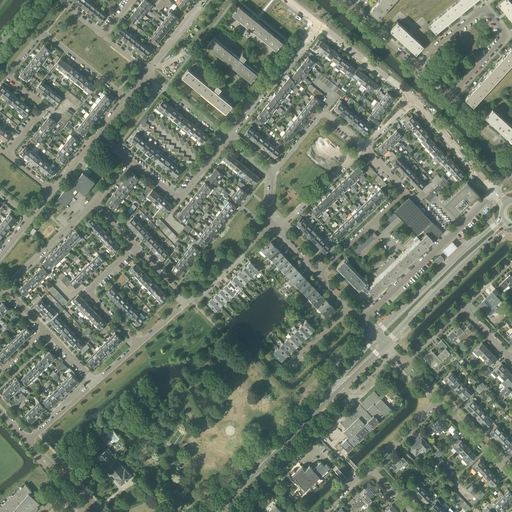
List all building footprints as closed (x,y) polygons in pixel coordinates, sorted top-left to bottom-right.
[(87,0),(85,0),(81,6),(85,10),(91,3),(87,0)] [(146,0),(143,0),(140,4),(147,9),(149,10),(151,8),(149,7),(151,4),(146,0)] [(188,4),(182,0),(180,0),(177,4),(184,9),(188,4)] [(390,6),(382,0),(380,0),(370,11),(378,19),(390,6)] [(457,0),(455,2),(462,11),(475,0),(457,0)] [(508,16),(511,13),(511,3),(509,0),(501,0),(498,3),(508,16)] [(92,1),(91,3),(85,10),(90,13),(96,7),(97,5),(92,1)] [(455,2),(442,13),(449,22),(462,11),(455,2)] [(147,9),(140,4),(137,8),(143,14),(147,9)] [(236,17),(243,8),(239,5),(236,9),(235,9),(235,10),(233,13),(233,14),(232,14),(236,17)] [(100,11),(96,7),(90,13),(95,17),(100,11)] [(137,8),(133,13),(139,19),(143,14),(137,8)] [(247,12),(243,8),(236,17),(240,20),(247,12)] [(167,17),(173,22),(174,22),(175,22),(178,18),(177,17),(174,14),(175,12),(171,9),(168,11),(168,12),(169,13),(170,14),(167,17)] [(105,15),(100,11),(95,17),(100,21),(105,15)] [(247,12),(240,20),(244,24),(251,15),(247,12)] [(139,19),(133,13),(129,18),(135,24),(139,19)] [(449,22),(442,13),(428,24),(431,27),(435,32),(449,22)] [(251,15),(244,24),(247,26),(243,31),(244,31),(255,18),(251,15)] [(173,22),(167,17),(163,22),(170,27),(173,22)] [(255,18),(244,31),(247,34),(251,30),(259,21),(258,21),(258,20),(255,18)] [(263,25),(259,21),(251,30),(255,34),(263,25)] [(163,22),(159,27),(166,32),(170,27),(163,22)] [(403,42),(410,34),(398,22),(390,30),(403,42)] [(263,25),(255,34),(259,37),(267,28),(263,25)] [(166,32),(159,27),(155,31),(162,37),(166,32)] [(121,38),(126,32),(121,28),(116,34),(121,38)] [(267,28),(259,37),(263,40),(271,31),(267,28)] [(162,37),(155,31),(152,36),(158,42),(162,37)] [(275,34),(271,31),(263,40),(267,43),(275,34)] [(131,35),(126,32),(121,38),(126,42),(131,35)] [(275,34),(267,43),(271,47),(279,38),(275,34)] [(412,35),(410,34),(403,42),(416,54),(423,45),(416,39),(412,35)] [(131,35),(126,42),(130,46),(136,39),(131,35)] [(232,66),(231,66),(234,68),(251,81),(254,78),(255,77),(254,77),(257,73),(258,72),(243,60),(246,56),(242,53),(239,57),(214,37),(213,38),(213,37),(207,45),(232,66)] [(283,41),(279,38),(271,47),(275,50),(276,49),(283,41)] [(136,39),(130,46),(135,50),(141,43),(136,39)] [(321,51),(326,44),(321,40),(321,41),(319,40),(312,48),(314,50),(317,48),(321,51)] [(145,47),(141,43),(135,50),(140,54),(145,47)] [(44,45),(40,50),(46,56),(50,51),(51,52),(52,52),(54,50),(46,44),(45,46),(44,45)] [(326,44),(321,51),(318,55),(317,54),(315,56),(317,58),(319,55),(320,56),(323,53),(326,55),(332,48),(326,44)] [(145,47),(140,54),(145,58),(148,54),(150,55),(154,50),(154,49),(150,46),(149,47),(147,45),(145,47)] [(500,60),(508,68),(511,63),(511,48),(511,47),(500,60)] [(337,52),(332,48),(326,55),(331,59),(337,52)] [(40,50),(36,55),(43,60),(46,56),(40,50)] [(337,52),(331,59),(330,61),(335,65),(341,58),(342,56),(337,52)] [(36,55),(32,60),(39,65),(43,60),(36,55)] [(308,56),(304,61),(311,67),(313,69),(312,70),(316,73),(318,71),(316,69),(316,68),(315,67),(314,67),(317,63),(315,62),(308,56)] [(60,69),(65,62),(60,58),(55,65),(60,69)] [(335,65),(334,66),(339,70),(340,68),(346,61),(341,58),(335,65)] [(39,65),(32,60),(28,65),(35,70),(39,65)] [(500,60),(488,73),(496,80),(508,68),(500,60)] [(304,61),(300,67),(307,72),(311,67),(304,61)] [(351,65),(346,61),(340,68),(346,72),(351,65)] [(70,66),(65,62),(60,69),(65,73),(70,66)] [(35,70),(28,65),(24,70),(31,75),(35,70)] [(351,65),(346,72),(351,76),(356,70),(351,65)] [(70,66),(65,73),(70,77),(75,70),(70,66)] [(300,67),(296,72),(303,77),(304,78),(303,79),(307,82),(308,80),(305,77),(306,76),(304,75),(307,72),(300,67)] [(207,97),(206,97),(208,99),(209,100),(209,99),(226,113),(228,109),(229,109),(230,108),(229,108),(232,105),(232,104),(233,103),(218,91),(221,87),(217,84),(214,88),(189,68),(188,69),(188,68),(181,76),(207,97)] [(356,70),(351,76),(354,79),(356,81),(357,79),(362,72),(357,68),(356,70)] [(27,80),(31,75),(24,70),(23,70),(22,70),(21,72),(21,73),(20,75),(21,75),(19,77),(23,80),(24,78),(27,80)] [(75,70),(70,77),(74,81),(80,74),(75,70)] [(303,77),(296,72),(292,76),(299,82),(301,79),(303,77)] [(367,76),(362,72),(357,79),(362,83),(367,76)] [(496,80),(488,73),(476,86),(485,93),(496,80)] [(80,74),(74,81),(79,85),(85,78),(80,74)] [(290,76),(286,82),(292,87),(296,82),(290,76)] [(367,76),(362,83),(360,85),(366,89),(367,87),(372,80),(367,76)] [(90,82),(85,78),(79,85),(84,89),(90,82)] [(378,84),(372,80),(367,87),(372,91),(378,84)] [(41,93),(46,86),(41,82),(36,89),(41,93)] [(90,82),(84,89),(89,93),(95,86),(90,82)] [(292,87),(286,82),(281,87),(288,92),(292,87)] [(51,90),(46,86),(41,93),(46,97),(51,90)] [(485,93),(476,86),(465,98),(473,106),(485,93)] [(288,92),(281,87),(277,92),(284,97),(288,92)] [(11,92),(6,89),(0,95),(5,99),(11,92)] [(51,90),(46,97),(50,101),(56,94),(51,90)] [(379,90),(378,92),(380,93),(379,94),(390,103),(394,97),(393,97),(394,95),(394,94),(391,92),(390,92),(389,94),(387,92),(384,95),(381,92),(382,92),(379,90)] [(380,93),(378,92),(377,91),(376,93),(379,95),(378,97),(381,99),(379,102),(386,108),(390,103),(379,94),(380,93)] [(11,92),(5,99),(4,101),(9,105),(10,103),(16,96),(11,92)] [(277,92),(273,97),(280,102),(282,99),(287,103),(289,101),(286,99),(284,97),(277,92)] [(56,94),(50,101),(56,105),(61,98),(56,94)] [(105,94),(101,99),(108,104),(112,99),(105,94)] [(21,100),(16,96),(10,103),(15,107),(21,100)] [(310,101),(316,106),(320,101),(314,96),(310,101)] [(273,97),(269,102),(276,107),(280,102),(273,97)] [(101,99),(97,104),(104,109),(108,104),(101,99)] [(339,113),(345,107),(340,102),(341,101),(339,99),(335,104),(337,106),(334,109),(339,113)] [(25,104),(21,100),(15,107),(20,111),(25,104)] [(161,113),(168,104),(163,100),(158,106),(157,105),(155,108),(161,113)] [(316,106),(310,101),(305,106),(312,111),(316,106)] [(386,108),(379,102),(377,101),(373,106),(375,107),(382,113),(386,108)] [(269,102),(265,107),(272,112),(276,107),(269,102)] [(20,111),(18,113),(24,117),(31,108),(25,104),(20,111)] [(104,109),(97,104),(93,109),(100,114),(104,109)] [(171,106),(168,104),(161,113),(166,117),(167,115),(173,108),(173,107),(172,106),(171,106)] [(305,106),(301,111),(308,116),(312,111),(305,106)] [(265,107),(261,112),(268,117),(272,112),(265,107)] [(350,111),(345,107),(339,113),(344,117),(350,111)] [(382,113),(375,107),(371,113),(378,118),(382,113)] [(176,111),(173,108),(167,115),(172,119),(178,112),(178,111),(177,110),(176,111)] [(93,109),(89,114),(96,119),(100,114),(93,109)] [(497,128),(504,120),(492,109),(485,117),(490,121),(489,122),(491,124),(492,123),(497,128)] [(301,111),(297,116),(304,121),(308,116),(301,111)] [(355,115),(350,111),(344,117),(349,122),(355,115)] [(178,112),(172,119),(177,123),(183,116),(178,112)] [(268,117),(261,112),(257,117),(264,122),(268,117)] [(96,119),(89,114),(85,118),(92,124),(96,119)] [(50,115),(45,121),(51,127),(55,122),(52,119),(53,118),(50,115)] [(360,119),(355,115),(349,122),(354,126),(360,119)] [(410,126),(416,120),(412,115),(405,121),(410,126)] [(186,119),(183,116),(177,123),(182,127),(188,120),(188,119),(187,118),(186,119)] [(297,116),(293,121),(300,126),(304,121),(297,116)] [(92,124),(85,118),(81,123),(88,129),(92,124)] [(360,119),(354,126),(359,130),(365,123),(360,119)] [(191,123),(188,120),(182,127),(187,131),(193,124),(193,123),(192,122),(191,123)] [(421,125),(416,120),(410,126),(414,131),(421,125)] [(511,126),(504,120),(497,128),(501,131),(500,132),(503,134),(504,134),(508,138),(511,134),(511,126)] [(45,121),(41,126),(47,132),(48,131),(49,133),(52,129),(51,128),(51,127),(45,121)] [(300,126),(293,121),(289,126),(296,131),(300,126)] [(88,129),(81,123),(77,128),(84,134),(88,129)] [(370,127),(365,123),(359,130),(364,134),(370,127)] [(196,127),(193,124),(187,131),(192,135),(198,128),(198,127),(197,126),(196,127)] [(256,128),(259,125),(257,124),(253,129),(249,126),(244,133),(249,137),(255,131),(257,128),(256,128)] [(425,130),(421,125),(414,131),(418,136),(425,130)] [(41,126),(37,131),(43,137),(47,132),(41,126)] [(296,131),(289,126),(285,131),(292,136),(296,131)] [(203,132),(198,128),(192,135),(197,139),(203,132)] [(10,134),(5,130),(0,135),(0,137),(5,141),(10,134)] [(392,134),(398,141),(403,136),(396,130),(392,134)] [(418,136),(423,141),(428,136),(429,135),(425,130),(418,136)] [(43,137),(37,131),(33,136),(39,142),(43,137)] [(68,140),(75,145),(79,140),(75,138),(77,135),(72,131),(70,133),(72,135),(68,140)] [(260,135),(255,131),(249,137),(254,141),(260,135)] [(267,136),(265,139),(259,145),(264,150),(270,143),(267,140),(273,133),(271,131),(269,134),(267,136)] [(292,136),(285,131),(281,136),(288,141),(292,136)] [(208,136),(203,132),(197,139),(202,143),(208,136)] [(141,138),(136,133),(130,140),(135,144),(141,138)] [(392,134),(387,139),(393,145),(398,141),(392,134)] [(141,138),(135,144),(140,148),(146,142),(148,139),(142,135),(141,138)] [(265,139),(260,135),(254,141),(259,145),(265,139)] [(423,141),(421,142),(426,147),(433,141),(428,136),(423,141)] [(393,145),(387,139),(382,143),(388,150),(393,145)] [(68,140),(64,145),(71,150),(75,145),(68,140)] [(437,146),(433,141),(426,147),(430,152),(437,146)] [(146,142),(140,148),(145,152),(151,146),(146,142)] [(275,147),(270,154),(275,158),(280,151),(277,149),(281,143),(279,142),(277,145),(275,147)] [(151,146),(145,152),(150,156),(157,148),(152,143),(151,146)] [(270,143),(264,150),(270,154),(275,147),(270,143)] [(388,150),(382,143),(377,148),(383,154),(388,150)] [(64,145),(60,150),(67,155),(71,150),(64,145)] [(22,157),(29,149),(25,146),(23,148),(21,147),(18,151),(20,152),(20,153),(19,152),(18,153),(22,157)] [(437,146),(430,152),(435,157),(441,151),(437,146)] [(157,148),(150,156),(155,160),(161,154),(163,152),(157,148)] [(34,153),(29,149),(22,157),(24,158),(25,157),(28,160),(34,153)] [(67,155),(60,150),(56,155),(63,160),(67,155)] [(441,151),(435,157),(439,161),(440,161),(440,160),(446,155),(445,155),(441,151)] [(39,157),(34,153),(28,160),(34,164),(39,157)] [(228,164),(234,157),(228,153),(223,160),(228,164)] [(166,158),(161,154),(155,160),(160,164),(166,158)] [(447,154),(445,155),(446,155),(440,160),(440,161),(444,165),(451,159),(447,154)] [(167,155),(166,158),(160,164),(165,168),(171,162),(172,160),(167,155)] [(404,159),(407,157),(405,155),(400,159),(398,156),(391,162),(396,167),(402,161),(404,159)] [(39,157),(34,164),(39,168),(44,161),(39,157)] [(239,161),(234,157),(228,164),(233,168),(239,161)] [(455,164),(451,159),(444,165),(449,170),(455,164)] [(44,161),(39,168),(44,172),(50,165),(44,161)] [(239,161),(233,168),(238,172),(244,165),(239,161)] [(402,161),(396,167),(400,172),(407,166),(402,161)] [(176,166),(171,162),(165,168),(170,172),(176,166)] [(176,166),(170,172),(175,177),(183,168),(177,163),(176,166)] [(460,169),(455,164),(449,170),(453,175),(460,169)] [(53,168),(50,165),(44,172),(49,177),(52,173),(54,175),(57,170),(54,167),(53,168)] [(249,169),(244,165),(238,172),(244,176),(249,169)] [(364,181),(365,181),(366,179),(364,176),(362,174),(365,171),(359,165),(354,170),(364,181)] [(411,171),(407,166),(400,172),(405,177),(411,171)] [(212,173),(219,178),(222,174),(216,169),(212,173)] [(254,173),(249,169),(244,176),(249,180),(254,173)] [(464,174),(460,169),(453,175),(457,180),(464,174)] [(354,170),(349,174),(355,180),(358,178),(360,180),(365,185),(367,183),(365,181),(364,181),(354,170)] [(411,171),(405,177),(409,181),(416,175),(411,171)] [(57,200),(65,206),(75,194),(73,192),(76,188),(84,194),(94,182),(83,172),(81,174),(77,179),(75,177),(57,200)] [(131,172),(127,177),(134,183),(139,178),(131,172)] [(219,178),(212,173),(208,178),(215,183),(219,178)] [(254,173),(249,180),(254,184),(259,177),(254,173)] [(355,180),(349,174),(345,179),(351,185),(353,187),(355,190),(357,188),(354,185),(357,183),(355,180)] [(416,175),(409,181),(414,186),(420,180),(422,178),(425,176),(423,174),(418,178),(416,175)] [(134,183),(127,177),(122,182),(130,189),(134,183)] [(351,185),(345,179),(340,183),(346,189),(351,185)] [(420,180),(414,186),(418,191),(425,185),(420,180)] [(130,189),(122,182),(118,188),(126,194),(130,189)] [(201,187),(208,193),(212,187),(205,182),(201,187)] [(445,203),(456,215),(478,194),(467,182),(445,203)] [(340,183),(335,188),(341,194),(346,189),(340,183)] [(373,186),(371,188),(374,190),(373,190),(375,192),(381,198),(386,194),(380,188),(378,190),(376,188),(376,189),(373,186)] [(201,187),(197,192),(204,197),(208,193),(201,187)] [(126,194),(118,188),(113,193),(121,199),(126,194)] [(236,190),(235,192),(243,198),(247,193),(240,188),(237,191),(236,190)] [(341,194),(335,188),(331,192),(337,198),(339,196),(342,198),(344,200),(346,199),(343,196),(341,194)] [(152,200),(158,193),(152,189),(147,196),(152,200)] [(235,192),(234,191),(230,195),(231,196),(232,197),(239,202),(243,198),(235,192)] [(204,197),(197,192),(193,197),(200,202),(204,197)] [(331,192),(326,197),(332,203),(334,205),(336,208),(338,206),(334,201),(337,198),(331,192)] [(375,192),(371,197),(377,203),(381,198),(375,192)] [(113,193),(109,198),(117,205),(121,199),(113,193)] [(158,193),(152,200),(157,204),(162,197),(158,193)] [(433,197),(431,199),(429,201),(430,203),(437,196),(435,195),(433,197)] [(162,197),(157,204),(162,208),(167,201),(162,197)] [(193,197),(189,202),(196,207),(200,202),(193,197)] [(332,203),(326,197),(321,201),(327,207),(332,203)] [(371,197),(366,201),(372,207),(377,203),(371,197)] [(424,230),(433,240),(442,232),(409,197),(394,211),(398,216),(417,235),(418,236),(424,230)] [(117,205),(109,198),(106,202),(107,203),(106,204),(106,205),(114,212),(117,209),(115,207),(117,205)] [(172,205),(167,201),(162,208),(167,212),(172,205)] [(229,201),(225,206),(232,212),(236,207),(229,201)] [(321,201),(316,206),(322,212),(324,214),(327,216),(327,217),(329,219),(330,218),(328,215),(329,215),(324,210),(327,207),(321,201)] [(366,201),(361,206),(367,212),(372,207),(366,201)] [(189,202),(185,207),(192,212),(196,207),(189,202)] [(367,212),(361,206),(360,204),(357,207),(354,204),(352,205),(355,208),(354,208),(356,210),(357,210),(362,216),(367,212)] [(232,212),(225,206),(221,211),(228,217),(232,212)] [(322,212),(316,206),(312,210),(318,216),(322,212)] [(192,212),(185,207),(181,212),(188,217),(192,212)] [(357,210),(356,210),(352,215),(358,221),(362,216),(357,210)] [(11,211),(5,218),(12,223),(16,218),(15,218),(17,216),(11,211)] [(228,217),(221,211),(217,216),(224,221),(228,217)] [(188,217),(181,212),(177,217),(184,222),(188,217)] [(313,219),(315,216),(314,215),(312,218),(311,217),(308,219),(307,218),(305,220),(303,218),(301,217),(297,221),(299,222),(297,224),(301,229),(308,223),(310,221),(313,219)] [(358,221),(352,215),(347,219),(353,225),(358,221)] [(131,228),(137,221),(139,220),(135,216),(134,216),(133,217),(127,223),(131,228)] [(224,221),(217,216),(213,221),(220,226),(224,221)] [(90,227),(96,221),(92,217),(91,218),(89,217),(83,223),(87,227),(89,226),(90,227)] [(12,223),(5,218),(1,223),(8,228),(12,223)] [(347,219),(343,224),(348,230),(353,225),(347,219)] [(96,221),(90,227),(95,232),(101,226),(96,221)] [(142,226),(137,221),(131,228),(135,232),(142,226)] [(220,226),(213,221),(209,226),(216,231),(220,226)] [(312,228),(308,223),(301,229),(306,234),(312,228)] [(216,231),(209,226),(207,224),(203,229),(205,231),(212,236),(216,231)] [(348,230),(343,224),(338,228),(344,234),(348,230)] [(101,226),(95,232),(93,234),(98,239),(100,237),(106,232),(101,226)] [(146,230),(142,226),(135,232),(140,237),(146,230)] [(315,231),(312,228),(306,234),(310,238),(321,228),(320,226),(315,231)] [(321,228),(310,238),(315,243),(321,237),(318,234),(323,230),(321,228)] [(344,234),(338,228),(333,233),(339,239),(344,234)] [(76,230),(72,235),(77,241),(82,236),(76,230)] [(150,235),(146,230),(140,237),(144,241),(150,235)] [(367,287),(364,284),(361,287),(367,292),(369,290),(375,296),(433,240),(424,230),(418,236),(417,235),(413,238),(412,237),(404,245),(407,248),(396,259),(393,256),(375,273),(378,276),(367,287)] [(205,231),(201,236),(208,241),(212,236),(205,231)] [(106,232),(100,237),(104,242),(111,237),(106,232)] [(193,241),(194,239),(189,234),(185,239),(192,245),(188,250),(195,255),(199,250),(195,247),(197,245),(193,241)] [(77,241),(72,235),(67,239),(73,246),(77,241)] [(150,235),(144,241),(149,246),(155,240),(150,235)] [(197,241),(194,239),(193,241),(197,245),(199,243),(204,246),(208,241),(201,236),(197,241)] [(321,237),(315,243),(319,248),(330,238),(328,236),(324,240),(321,237)] [(111,237),(104,242),(109,247),(107,249),(108,250),(116,242),(111,237)] [(332,239),(330,238),(319,248),(324,253),(330,247),(331,248),(333,246),(329,242),(332,239)] [(73,246),(67,239),(62,244),(68,250),(73,246)] [(155,240),(149,246),(153,250),(159,244),(155,240)] [(452,241),(442,250),(447,256),(457,246),(452,241)] [(119,246),(116,242),(108,250),(109,251),(109,252),(112,256),(118,250),(116,248),(119,246)] [(267,254),(275,247),(270,242),(263,249),(267,254)] [(62,244),(57,249),(65,256),(69,252),(68,250),(62,244)] [(164,249),(159,244),(153,250),(157,255),(164,249)] [(280,251),(275,247),(267,254),(272,259),(280,251)] [(57,249),(53,253),(60,261),(65,256),(57,249)] [(168,253),(164,249),(157,255),(162,259),(168,253)] [(188,250),(184,255),(191,260),(195,255),(188,250)] [(280,251),(272,259),(277,264),(284,256),(280,251)] [(60,261),(53,253),(48,258),(55,265),(60,261)] [(99,254),(94,258),(100,264),(104,260),(99,254)] [(191,260),(184,255),(180,260),(187,265),(191,260)] [(435,260),(438,263),(443,259),(440,255),(435,260)] [(284,256),(277,264),(281,268),(289,261),(284,256)] [(55,265),(48,258),(43,262),(45,264),(43,267),(49,272),(51,270),(53,268),(55,265)] [(100,264),(94,258),(89,263),(95,269),(100,264)] [(361,287),(364,284),(366,283),(344,259),(336,266),(359,290),(361,287)] [(180,260),(176,264),(183,270),(187,265),(180,260)] [(245,265),(253,274),(258,269),(250,261),(245,265)] [(293,266),(289,261),(281,268),(286,273),(293,266)] [(95,269),(89,263),(84,267),(90,273),(95,269)] [(134,274),(140,268),(136,263),(130,269),(134,274)] [(183,270),(176,264),(172,269),(179,275),(183,270)] [(245,265),(241,270),(249,278),(253,274),(245,265)] [(43,266),(38,271),(44,277),(47,274),(49,276),(53,272),(51,270),(49,272),(43,267),(43,266)] [(293,266),(286,273),(290,278),(298,271),(293,266)] [(90,273),(84,267),(80,272),(86,278),(90,273)] [(140,268),(134,274),(139,278),(145,273),(140,268)] [(249,278),(241,270),(236,274),(244,283),(249,278)] [(44,277),(38,271),(33,275),(39,281),(44,277)] [(298,271),(290,278),(295,283),(302,275),(298,271)] [(80,272),(75,276),(81,282),(86,278),(80,272)] [(149,277),(145,273),(139,278),(143,283),(149,277)] [(244,283),(236,274),(231,279),(239,287),(244,283)] [(504,280),(499,285),(505,291),(510,287),(511,288),(511,276),(510,274),(504,280)] [(33,275),(29,280),(35,286),(39,281),(33,275)] [(307,280),(302,275),(295,283),(299,287),(307,280)] [(81,282),(75,276),(70,281),(71,282),(73,284),(76,286),(76,287),(81,282)] [(124,283),(119,277),(116,280),(122,286),(124,283)] [(149,277),(143,283),(148,288),(154,282),(149,277)] [(239,287),(231,279),(226,284),(234,292),(239,287)] [(29,280),(24,284),(30,291),(35,286),(29,280)] [(312,285),(307,280),(299,287),(304,292),(312,285)] [(154,282),(148,288),(152,292),(158,287),(154,282)] [(30,291),(24,284),(19,289),(25,295),(30,291)] [(226,284),(222,288),(230,297),(234,292),(226,284)] [(312,285),(304,292),(308,297),(316,290),(312,285)] [(110,296),(116,290),(112,286),(106,291),(110,296)] [(163,291),(158,287),(152,292),(157,297),(163,291)] [(222,288),(217,293),(225,301),(230,297),(222,288)] [(116,290),(110,296),(115,301),(121,295),(116,290)] [(321,294),(316,290),(308,297),(313,302),(321,294)] [(167,296),(163,291),(157,297),(161,302),(167,296)] [(479,304),(488,313),(501,301),(492,292),(479,304)] [(217,293),(212,297),(220,306),(225,301),(217,293)] [(77,304),(83,299),(79,294),(73,300),(77,304)] [(321,294),(313,302),(317,306),(325,299),(321,294)] [(121,295),(115,301),(119,306),(125,300),(121,295)] [(39,298),(37,296),(31,301),(33,304),(39,298)] [(220,306),(212,297),(207,302),(215,310),(220,306)] [(39,309),(45,304),(40,299),(34,305),(39,309)] [(83,299),(77,304),(82,309),(88,303),(83,299)] [(325,299),(317,306),(322,311),(330,304),(325,299)] [(130,305),(125,300),(119,306),(124,310),(130,305)] [(3,303),(0,305),(0,309),(4,313),(9,309),(3,303)] [(88,303),(82,309),(80,311),(84,316),(86,314),(92,308),(88,303)] [(49,308),(45,304),(39,309),(43,314),(49,308)] [(334,309),(330,304),(322,311),(327,316),(334,309)] [(134,309),(130,305),(124,310),(128,315),(134,309)] [(54,313),(49,308),(43,314),(48,319),(50,321),(56,316),(54,313)] [(97,313),(92,308),(86,314),(91,318),(97,313)] [(139,314),(134,309),(128,315),(133,320),(139,314)] [(139,314),(133,320),(137,325),(143,319),(145,317),(141,312),(139,314)] [(13,320),(17,316),(15,313),(9,319),(13,322),(14,321),(13,320)] [(97,313),(91,318),(95,323),(101,317),(97,313)] [(56,315),(56,316),(50,321),(55,326),(61,320),(56,315)] [(106,322),(101,317),(95,323),(100,328),(106,322)] [(65,325),(61,320),(55,326),(59,331),(65,325)] [(302,325),(309,333),(314,328),(307,320),(302,325)] [(70,329),(65,325),(59,331),(64,335),(70,329)] [(102,331),(104,333),(105,332),(106,333),(111,328),(108,325),(102,331)] [(297,329),(305,337),(309,333),(302,325),(297,329)] [(463,331),(458,325),(447,335),(453,342),(458,337),(462,341),(472,332),(467,327),(463,331)] [(26,327),(21,331),(27,337),(32,333),(26,327)] [(70,329),(64,335),(68,340),(74,334),(70,329)] [(305,337),(297,329),(292,334),(300,342),(305,337)] [(21,331),(16,336),(22,342),(27,337),(21,331)] [(110,337),(117,344),(122,339),(115,332),(110,337)] [(74,334),(68,340),(73,345),(79,339),(74,334)] [(288,338),(295,346),(300,342),(292,334),(288,338)] [(22,342),(16,336),(12,340),(18,346),(22,342)] [(117,344),(110,337),(105,341),(112,348),(117,344)] [(283,343),(290,351),(295,346),(288,338),(283,343)] [(85,345),(79,339),(73,345),(77,350),(81,346),(82,347),(85,345)] [(18,346),(12,340),(7,345),(13,351),(18,346)] [(450,353),(445,348),(447,346),(441,340),(437,345),(443,351),(437,357),(431,350),(424,357),(434,368),(450,353)] [(105,341),(101,346),(108,353),(112,348),(105,341)] [(278,347),(286,355),(290,351),(283,343),(278,347)] [(480,355),(487,348),(482,343),(473,351),(478,356),(480,355)] [(13,351),(7,345),(2,349),(8,356),(13,351)] [(101,346),(96,350),(103,358),(108,353),(101,346)] [(286,355),(278,347),(273,352),(281,360),(286,355)] [(487,348),(480,355),(485,360),(492,353),(487,348)] [(8,356),(2,349),(0,351),(0,358),(1,358),(3,360),(8,356)] [(103,358),(96,350),(91,355),(98,362),(103,358)] [(49,351),(45,356),(51,362),(55,357),(49,351)] [(497,358),(492,353),(485,360),(490,365),(497,358)] [(98,362),(91,355),(87,359),(89,362),(87,363),(91,367),(93,366),(93,367),(98,362)] [(51,362),(45,356),(40,360),(46,366),(51,362)] [(46,366),(40,360),(35,365),(41,371),(46,366)] [(499,375),(506,368),(501,363),(494,369),(499,375)] [(41,371),(35,365),(30,369),(36,375),(41,371)] [(484,375),(490,369),(488,367),(481,373),(484,375)] [(506,368),(499,375),(504,380),(511,373),(506,368)] [(36,375),(30,369),(26,374),(32,380),(36,375)] [(490,369),(484,375),(486,377),(492,371),(490,369)] [(449,384),(456,377),(451,372),(444,379),(449,384)] [(21,379),(19,381),(22,385),(24,386),(27,384),(32,380),(26,374),(21,378),(21,379)] [(67,378),(74,386),(78,381),(71,374),(67,378)] [(461,382),(456,377),(449,384),(454,389),(461,382)] [(17,378),(12,383),(20,391),(24,386),(22,385),(19,381),(17,378)] [(67,378),(62,383),(69,390),(74,386),(67,378)] [(461,382),(454,389),(459,394),(466,387),(461,382)] [(12,383),(7,387),(13,394),(18,389),(12,383)] [(69,390),(62,383),(57,388),(64,395),(69,390)] [(504,394),(509,389),(506,386),(499,393),(502,396),(504,394)] [(13,394),(7,387),(3,392),(8,398),(13,394)] [(466,387),(459,394),(464,399),(468,396),(470,398),(474,394),(472,392),(471,393),(466,387)] [(64,395),(57,388),(52,392),(59,399),(64,395)] [(340,443),(341,443),(347,450),(391,409),(381,399),(379,400),(377,398),(379,396),(374,391),(361,403),(360,404),(360,405),(341,422),(348,430),(349,428),(353,432),(340,443)] [(59,399),(52,392),(48,397),(55,404),(59,399)] [(41,399),(39,401),(45,408),(47,405),(50,408),(55,404),(48,397),(43,401),(41,399)] [(470,412),(477,405),(472,400),(465,407),(470,412)] [(26,403),(23,401),(17,407),(19,409),(26,403)] [(39,401),(34,406),(41,413),(46,408),(45,408),(39,401)] [(477,405),(470,412),(475,417),(482,410),(477,405)] [(41,413),(34,406),(29,410),(36,417),(41,413)] [(36,417),(29,410),(24,415),(31,422),(36,417)] [(487,415),(482,410),(475,417),(480,422),(487,415)] [(429,426),(426,429),(431,434),(434,431),(435,433),(438,431),(439,432),(443,429),(445,431),(447,429),(453,435),(450,437),(455,441),(459,438),(454,433),(449,427),(445,423),(438,415),(435,419),(434,420),(434,421),(429,426)] [(492,421),(487,415),(480,422),(485,427),(486,427),(488,429),(494,423),(492,421)] [(496,425),(494,423),(488,429),(490,431),(489,432),(494,437),(501,430),(496,425)] [(506,436),(501,430),(494,437),(499,442),(506,436)] [(511,437),(508,434),(506,436),(499,442),(504,447),(511,440),(511,437)] [(431,447),(420,435),(417,437),(418,438),(408,447),(415,455),(420,450),(421,448),(422,448),(425,452),(431,447)] [(318,440),(337,460),(339,458),(332,451),(320,438),(318,440)] [(458,452),(466,445),(461,440),(453,447),(458,452)] [(470,450),(466,445),(458,452),(463,457),(465,456),(464,456),(470,450)] [(104,468),(114,460),(116,459),(107,449),(96,458),(104,468)] [(438,457),(443,453),(439,449),(435,453),(436,454),(433,458),(435,460),(438,457)] [(475,455),(470,450),(464,456),(465,456),(469,461),(475,455)] [(388,463),(389,464),(389,465),(389,466),(390,467),(391,467),(392,467),(396,471),(399,468),(398,467),(402,463),(406,467),(409,464),(399,453),(388,463)] [(115,461),(114,460),(104,468),(110,475),(111,473),(121,485),(131,476),(125,468),(125,469),(123,466),(120,469),(114,462),(115,461)] [(479,470),(484,465),(479,460),(474,465),(479,470)] [(311,487),(316,481),(317,482),(322,478),(320,476),(323,473),(325,474),(329,470),(320,461),(320,462),(318,461),(312,467),(309,465),(305,469),(302,465),(296,471),(294,469),(289,473),(298,482),(297,483),(301,487),(302,486),(307,492),(312,488),(311,487)] [(68,466),(72,470),(77,466),(73,462),(69,465),(68,466)] [(424,470),(419,465),(416,468),(421,473),(424,470)] [(489,470),(484,465),(479,470),(483,475),(489,470)] [(489,470),(483,475),(488,480),(494,475),(489,470)] [(494,475),(488,480),(493,486),(499,480),(494,475)] [(421,487),(422,487),(423,486),(418,480),(411,487),(416,492),(421,487)] [(364,486),(357,492),(369,504),(372,501),(369,498),(378,489),(375,487),(375,488),(369,482),(368,482),(368,483),(364,487),(364,486)] [(0,506),(0,511),(30,511),(40,502),(29,493),(32,491),(26,484),(0,506)] [(426,491),(422,487),(421,487),(416,492),(420,497),(426,492),(427,491),(427,490),(426,491)] [(505,494),(503,495),(509,501),(511,498),(511,494),(507,489),(504,492),(505,494)] [(376,494),(384,502),(380,505),(383,508),(389,502),(380,491),(376,494)] [(426,492),(420,497),(425,503),(427,501),(429,503),(436,497),(431,491),(430,492),(429,492),(428,493),(426,492)] [(369,504),(357,492),(352,497),(353,498),(348,502),(347,502),(347,503),(352,508),(349,511),(355,511),(363,504),(366,507),(369,504)] [(509,501),(503,495),(501,493),(496,497),(498,500),(504,506),(509,501)] [(434,511),(440,506),(442,505),(439,502),(440,501),(437,498),(434,501),(435,502),(429,507),(434,511)] [(504,506),(498,500),(496,498),(489,505),(493,509),(495,507),(499,511),(504,506)]
